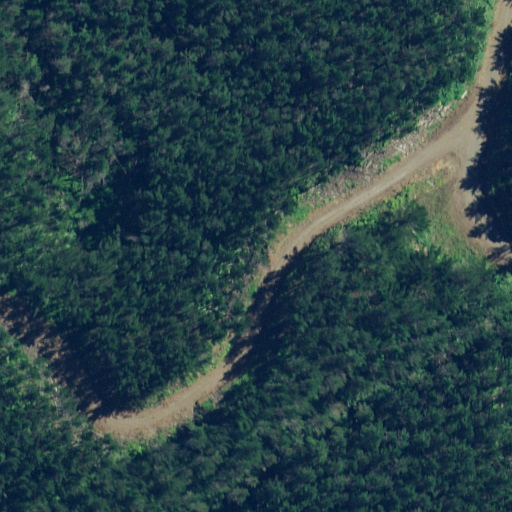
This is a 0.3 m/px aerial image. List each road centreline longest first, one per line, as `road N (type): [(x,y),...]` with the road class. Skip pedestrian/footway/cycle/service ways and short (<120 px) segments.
road 1 (track): [(473,137),(269,169),(218,347),(152,397),(97,383),(37,334),(9,260),(0,255)]
road 2 (track): [(511,251),(481,209),(471,165),(511,3)]
